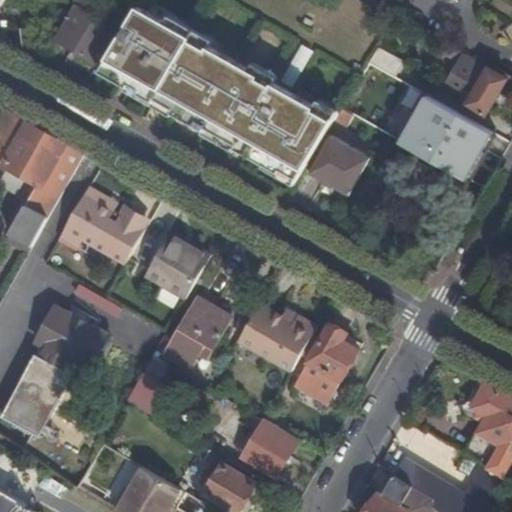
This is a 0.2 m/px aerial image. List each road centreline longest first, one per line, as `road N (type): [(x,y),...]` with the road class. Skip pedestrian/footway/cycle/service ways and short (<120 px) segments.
road 1 (residential): [(436,317),(0,70)]
road 2 (unknown): [(111,134),(0,368)]
road 3 (residential): [(324,511),(436,317)]
road 4 (residential): [(436,317),(511,191)]
